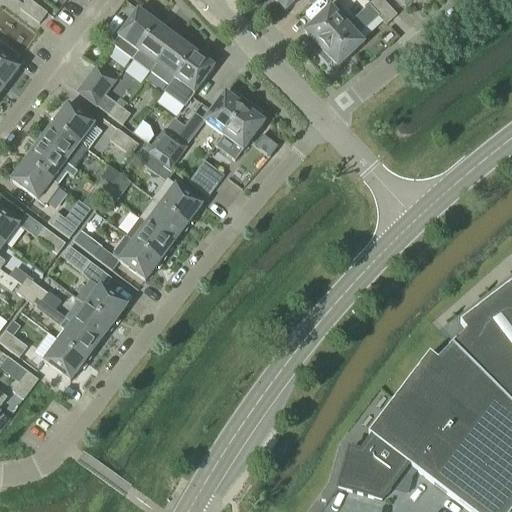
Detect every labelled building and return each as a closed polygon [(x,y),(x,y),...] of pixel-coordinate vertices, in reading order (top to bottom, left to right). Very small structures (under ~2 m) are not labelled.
[(53,0),(63,13),(77,2),(76,0),(53,0)] [(270,0),(285,15),(300,0),(309,0),(315,6),(321,0),(270,0)] [(337,71),(364,46),(357,39),(379,19),(386,27),(396,18),(379,0),(376,0),(368,8),(369,8),(352,24),(351,24),(315,57),(327,69),(331,65),(337,71)] [(397,0),(404,9),(415,0),(397,0)] [(39,27),(47,16),(27,1),(19,12),(39,27)] [(304,45),(315,57),(351,24),(336,7),(331,11),(330,10),(303,35),(309,41),(304,45)] [(132,62),(157,28),(137,13),(117,40),(112,48),(132,62)] [(175,42),(157,28),(132,62),(150,75),(175,42)] [(175,42),(150,75),(168,89),(194,55),(175,42)] [(11,65),(16,59),(0,47),(0,88),(4,91),(19,71),(11,65)] [(214,70),(194,55),(168,89),(166,92),(186,106),(193,97),(194,97),(214,70)] [(64,68),(80,73),(83,63),(68,57),(64,68)] [(95,70),(77,95),(96,109),(104,98),(114,84),(95,70)] [(202,125),(222,140),(248,106),(235,96),(231,100),(225,95),(202,125)] [(104,98),(96,109),(115,123),(123,112),(104,98)] [(222,140),(215,150),(234,164),(241,154),(242,155),(264,125),(258,120),(261,116),(248,106),(244,110),(222,140)] [(67,107),(52,127),(79,148),(87,154),(102,134),(94,127),(67,107)] [(130,118),(123,112),(115,123),(122,129),(130,118)] [(52,127),(39,146),(73,171),(79,164),(71,158),(79,148),(52,127)] [(118,133),(110,144),(130,159),(138,149),(118,133)] [(164,134),(148,156),(159,164),(174,142),(164,134)] [(159,164),(163,167),(169,171),(185,150),(174,142),(159,164)] [(39,146),(25,164),(58,189),(58,188),(57,188),(66,176),(73,180),(77,175),(73,172),(73,171),(39,146)] [(197,160),(214,168),(220,156),(202,148),(197,160)] [(142,151),(134,162),(155,178),(163,167),(159,164),(148,156),(142,151)] [(58,189),(25,164),(10,184),(37,204),(43,208),(44,207),(46,208),(59,191),(57,190),(58,189)] [(207,200),(216,190),(224,179),(204,165),(188,186),(207,200)] [(95,188),(106,196),(111,189),(100,181),(95,188)] [(187,228),(202,208),(175,188),(167,182),(152,202),(187,228)] [(106,196),(95,188),(90,196),(101,203),(106,196)] [(106,196),(116,204),(122,196),(111,189),(106,196)] [(116,204),(106,196),(101,203),(111,211),(116,204)] [(173,246),(187,228),(152,202),(153,203),(139,221),(173,246)] [(0,244),(4,248),(19,227),(0,213),(0,244)] [(77,231),(55,215),(47,226),(68,242),(77,231)] [(160,265),(173,246),(139,221),(126,239),(160,265)] [(36,242),(57,258),(65,247),(44,231),(36,242)] [(80,234),(72,245),(94,261),(98,264),(112,275),(119,265),(145,285),(160,265),(126,239),(111,258),(101,251),(102,250),(80,234)] [(69,250),(61,261),(92,284),(78,303),(85,308),(112,328),(127,308),(104,291),(111,282),(69,250)] [(168,283),(184,266),(176,259),(161,276),(168,283)] [(21,288),(31,296),(36,289),(26,281),(21,288)] [(511,285),(459,326),(465,334),(451,348),(511,408),(511,285)] [(31,296),(21,288),(15,296),(26,303),(31,296)] [(31,296),(42,304),(47,297),(36,289),(31,296)] [(42,304),(31,296),(26,303),(37,312),(42,304)] [(98,346),(112,328),(85,308),(85,309),(78,304),(65,321),(98,346)] [(98,346),(65,321),(59,329),(66,334),(58,345),(85,365),(98,346)] [(0,347),(19,361),(27,350),(5,334),(0,341),(0,347)] [(85,365),(58,345),(43,365),(70,385),(85,365)] [(408,468),(446,497),(465,511),(511,511),(511,408),(451,348),(437,363),(429,357),(367,437),(371,440),(360,455),(348,452),(337,492),(381,504),(396,484),(400,487),(398,493),(407,495),(411,481),(403,475),(408,468)] [(27,375),(12,395),(23,403),(38,383),(27,375)]
